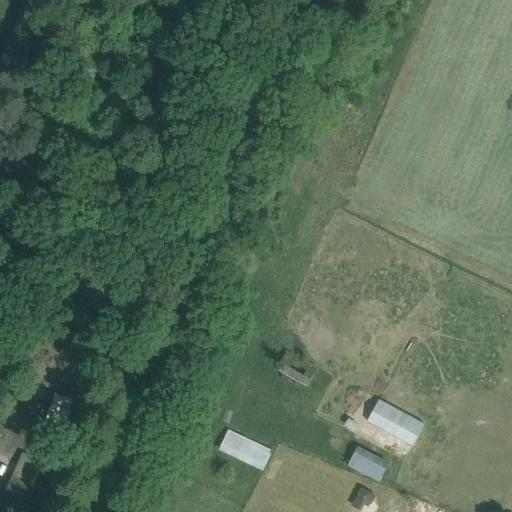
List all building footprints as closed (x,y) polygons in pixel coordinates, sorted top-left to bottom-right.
[(288,350),(278,369),(308,386),(319,367),(288,350)] [(112,351),(106,364),(116,367),(121,354),(112,351)] [(71,410),(67,408),(70,401),(55,395),(47,418),(67,425),(71,410)] [(264,468),(272,449),(229,430),(220,449),(264,468)] [(23,511),(41,472),(40,471),(44,461),(23,451),(0,505),(17,511),(23,511)] [(352,505),(364,511),(366,511),(376,495),(362,487),(352,505)]
